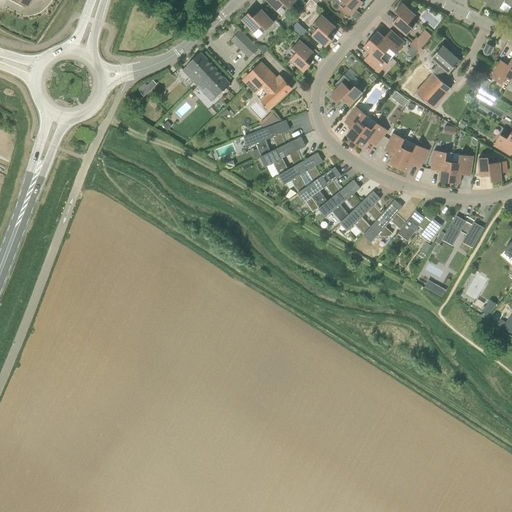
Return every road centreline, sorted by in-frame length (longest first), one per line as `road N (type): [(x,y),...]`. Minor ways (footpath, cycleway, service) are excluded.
road 1 (track): [(440,313),(226,175),(108,120)]
road 2 (residential): [(385,0),(322,72),(315,92),(321,129),(338,150),(415,190),(507,194)]
road 3 (unclassified): [(0,387),(64,222)]
road 4 (primary): [(48,111),(1,267)]
road 5 (primary): [(1,267),(66,118)]
road 6 (unclassified): [(73,199),(124,74)]
